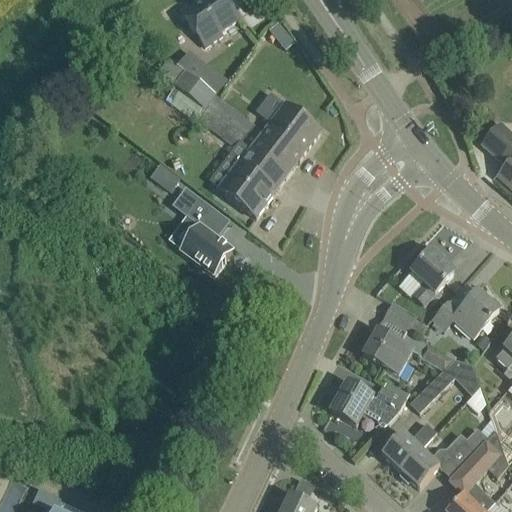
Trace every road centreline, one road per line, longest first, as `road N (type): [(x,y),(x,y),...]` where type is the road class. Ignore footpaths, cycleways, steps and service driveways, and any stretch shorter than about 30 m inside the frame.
road 1 (tertiary): [(411,133),(356,185),(340,223),(334,277)]
road 2 (tertiary): [(411,133),(318,0)]
road 3 (tertiary): [(334,277),(371,204),(428,157)]
road 4 (tertiary): [(280,419),(334,277)]
road 5 (track): [(380,92),(511,17)]
road 6 (residential): [(386,511),(280,419)]
